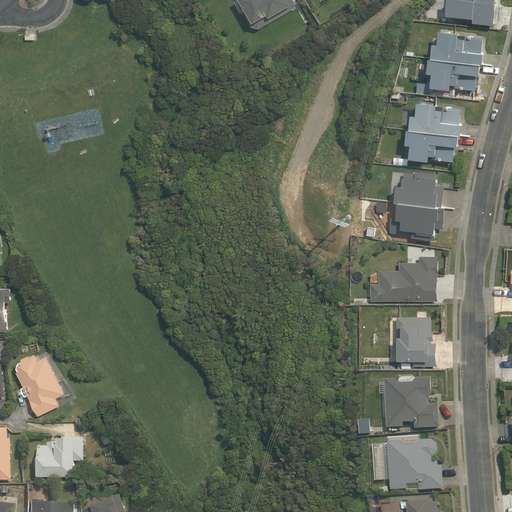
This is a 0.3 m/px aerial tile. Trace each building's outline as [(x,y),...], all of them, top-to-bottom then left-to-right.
[(296,0),(242,0),(248,9),(246,14),(255,28),(261,30),(300,7),(296,0)] [(472,21),(493,23),(495,0),(446,0),(445,14),(473,17),(472,21)] [(479,63),(482,64),(484,51),(481,51),(483,38),(481,38),(482,36),(455,33),(456,32),(439,30),(438,43),(432,42),(430,55),(428,55),(426,71),(431,72),(429,84),(449,87),(449,85),(475,88),(476,73),(478,73),(479,63)] [(410,113),(408,128),(406,128),(405,143),(410,143),(408,157),(428,160),(428,159),(453,161),(454,145),(457,145),(458,135),(460,135),(462,123),(460,123),(462,107),(436,104),(436,102),(417,100),(416,113),(410,113)] [(435,228),(444,229),(446,204),(443,204),(445,184),(437,183),(438,172),(415,170),(415,173),(404,172),(404,176),(402,175),(401,184),(396,183),(394,200),(396,200),(395,216),(386,215),(386,224),(390,224),(389,233),(410,235),(410,237),(434,239),(435,228)] [(371,282),(371,301),(437,301),(437,272),(438,272),(438,255),(420,255),(419,262),(400,261),(399,270),(379,269),(379,282),(371,282)] [(0,331),(11,331),(10,301),(13,300),(13,289),(0,289),(0,331)] [(412,365),(437,365),(437,341),(431,341),(431,340),(433,340),(433,331),(431,331),(431,316),(398,316),(398,335),(397,335),(397,359),(412,359),(412,365)] [(22,370),(19,371),(41,415),(63,405),(59,397),(68,393),(50,355),(41,360),(38,354),(32,356),(32,355),(24,358),(25,360),(22,361),(20,368),(22,370)] [(395,378),(384,379),(387,427),(404,426),(404,422),(415,421),(415,428),(440,427),(439,403),(429,403),(429,395),(431,395),(430,378),(416,378),(413,381),(400,382),(395,378)] [(11,427),(0,427),(0,480),(14,480),(14,439),(11,439),(11,427)] [(51,446),(42,446),(42,463),(40,463),(40,476),(42,476),(42,478),(80,478),(80,461),(86,461),(86,438),(63,438),(63,444),(61,444),(61,442),(51,442),(51,446)] [(399,441),(387,442),(391,490),(408,489),(407,484),(418,484),(419,490),(444,488),(442,465),(438,466),(438,461),(432,461),(432,458),(438,452),(437,444),(432,439),(418,440),(414,444),(403,445),(399,441)] [(129,511),(123,494),(109,498),(110,501),(85,509),(85,511),(129,511)] [(77,511),(77,502),(48,502),(48,500),(37,500),(36,511),(77,511)] [(441,511),(441,510),(437,510),(436,502),(427,503),(427,500),(406,502),(406,511),(441,511)] [(0,511),(18,511),(20,504),(0,502),(0,511)]
